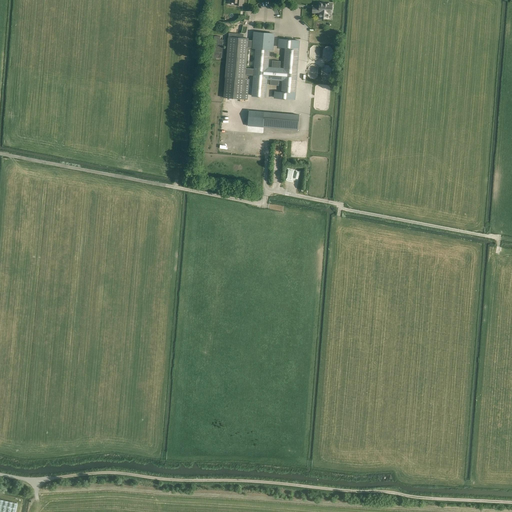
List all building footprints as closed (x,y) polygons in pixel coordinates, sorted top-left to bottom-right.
[(315,13),(320,13),(319,18),(328,18),(329,14),(332,14),(333,4),(329,4),(329,3),(328,3),(328,4),(320,3),(320,9),(316,9),(315,13)] [(245,79),(246,75),(246,68),(248,47),(249,40),(249,39),(243,38),(243,34),(229,33),(228,37),(223,97),(248,100),(249,79),(245,79)] [(246,68),(246,75),(254,75),(253,96),(265,97),(267,79),(271,79),(271,85),(279,85),(279,80),(283,80),(282,92),(275,92),(275,98),(295,99),(300,41),(280,39),(279,47),(286,47),(284,69),(280,68),(281,61),(273,60),(272,68),(268,67),(269,49),(273,50),(274,36),(254,34),(254,40),(249,40),(248,47),(257,48),(255,68),(246,68)] [(220,36),(214,36),(213,57),(222,58),(223,40),(220,39),(220,36)] [(263,127),(298,130),(299,115),(264,112),(263,127)] [(288,168),(286,180),(291,180),(292,177),(297,178),(298,170),(288,168)] [(0,511),(11,511),(14,502),(0,498),(0,511)]
